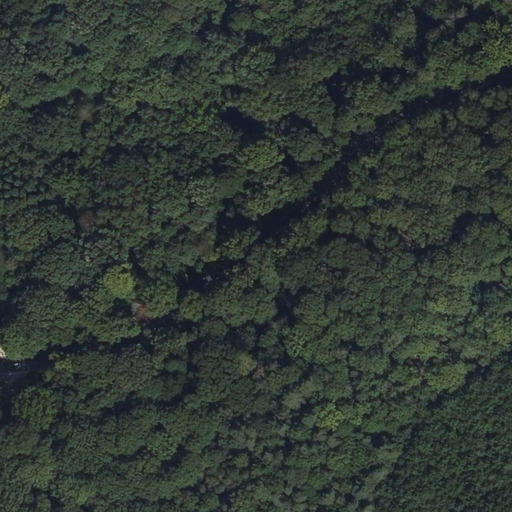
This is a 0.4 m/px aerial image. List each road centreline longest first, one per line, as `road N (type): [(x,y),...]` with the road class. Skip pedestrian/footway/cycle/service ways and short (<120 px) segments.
road 1 (tertiary): [(511,65),(409,114),(250,255),(160,320),(82,352),(0,366)]
road 2 (track): [(2,366),(10,395),(79,511)]
